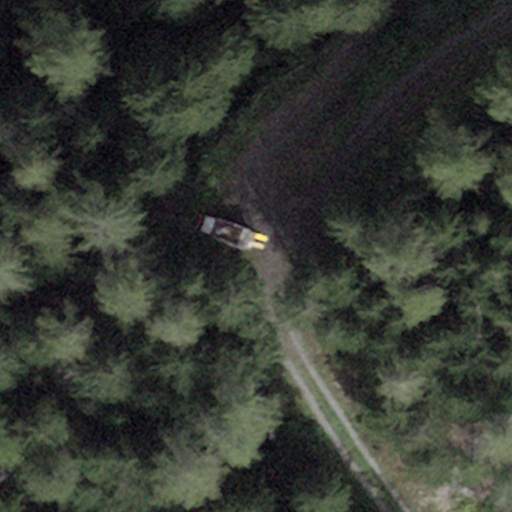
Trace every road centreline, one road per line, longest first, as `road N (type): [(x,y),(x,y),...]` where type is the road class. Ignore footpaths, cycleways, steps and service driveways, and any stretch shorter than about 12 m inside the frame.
road 1 (track): [(403,0),(246,137),(214,208),(229,250),(264,256),(301,245),(328,202),(346,143),(511,0)]
road 2 (track): [(264,256),(317,404),(401,511)]
